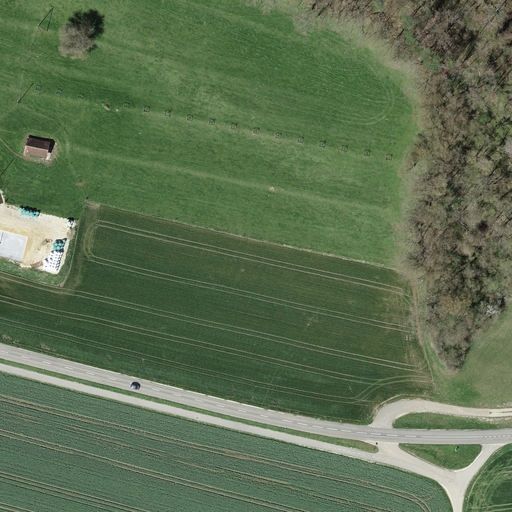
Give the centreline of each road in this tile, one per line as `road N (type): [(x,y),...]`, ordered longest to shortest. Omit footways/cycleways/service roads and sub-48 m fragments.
road 1 (secondary): [(0,353),(267,417),(418,437),(511,435)]
road 2 (track): [(511,411),(412,405),(383,418),(379,433),(390,449),(457,492),(497,436)]
